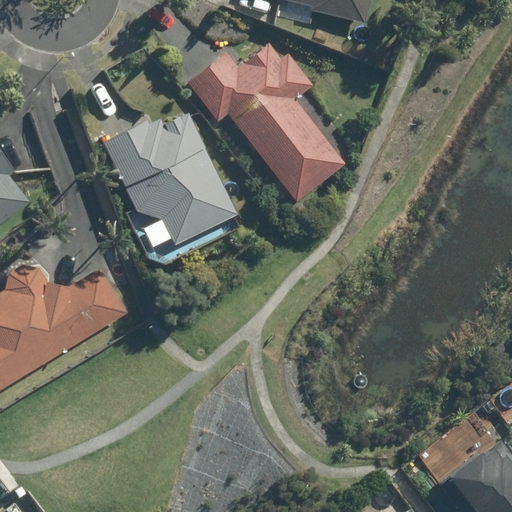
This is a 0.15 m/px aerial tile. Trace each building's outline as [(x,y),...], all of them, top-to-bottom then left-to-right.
[(279,0),(362,22),(368,0),(279,0)] [(345,163),(295,98),(312,85),(287,54),(279,60),(267,45),(236,69),(223,53),(184,83),(216,124),(227,116),(294,202),(345,163)] [(146,260),(160,265),(235,228),(230,219),(237,215),(186,112),(158,125),(154,117),(100,143),(134,212),(125,216),(146,260)] [(0,153),(0,222),(26,201),(6,175),(12,167),(0,153)] [(0,390),(127,315),(98,266),(53,293),(38,268),(37,267),(35,267),(34,266),(33,266),(31,265),(30,265),(28,265),(27,264),(26,264),(24,264),(23,264),(21,265),(20,265),(19,265),(17,266),(16,267),(15,267),(13,268),(12,269),(11,270),(10,271),(9,272),(8,273),(7,274),(7,275),(6,276),(5,278),(5,279),(4,280),(4,282),(4,283),(3,284),(3,286),(3,287),(4,289),(0,292),(0,390)] [(511,511),(511,468),(489,441),(436,485),(459,511),(511,511)]
